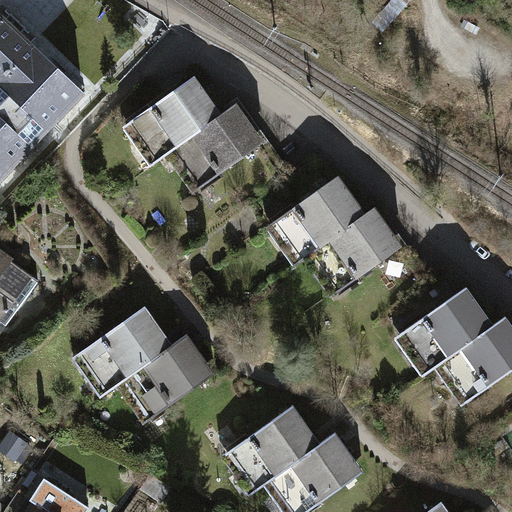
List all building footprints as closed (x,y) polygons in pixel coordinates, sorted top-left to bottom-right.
[(0,180),(12,168),(13,169),(16,166),(15,165),(29,150),(30,151),(32,148),(32,147),(46,132),(47,133),(50,130),(49,129),(64,113),(65,115),(68,112),(67,111),(80,96),(82,98),(85,94),(81,91),(80,92),(34,48),(35,47),(31,43),(30,44),(0,15),(0,180)] [(195,76),(123,127),(151,166),(166,155),(223,115),(195,76)] [(166,155),(193,193),(238,161),(264,197),(290,179),(237,104),(223,115),(166,155)] [(306,199),(266,227),(294,266),(304,260),(367,215),(365,213),(338,175),(332,180),(316,158),(290,176),(306,199)] [(304,260),(330,297),(376,264),(402,301),(417,290),(428,282),(427,281),(374,207),(365,213),(367,215),(304,260)] [(0,321),(15,301),(21,305),(38,281),(0,252),(0,321)] [(432,311),(395,337),(423,376),(435,368),(495,325),(494,324),(467,286),(458,292),(442,270),(427,281),(428,282),(417,290),(432,311)] [(145,307),(73,358),(101,396),(116,386),(172,345),(145,307)] [(435,368),(462,405),(507,373),(511,379),(511,323),(506,316),(494,324),(495,325),(435,368)] [(116,386),(144,424),(215,373),(187,334),(172,345),(116,386)] [(293,405),(222,456),(250,495),(265,484),(322,444),(321,443),(293,405)] [(27,443),(11,431),(0,446),(0,447),(16,459),(27,443)] [(265,484),(284,511),(305,511),(363,471),(335,433),(321,443),(322,444),(265,484)] [(141,487),(160,500),(171,485),(152,471),(141,487)] [(43,496),(32,511),(86,511),(89,508),(45,479),(36,492),(43,496)] [(449,511),(441,501),(425,511),(449,511)]
